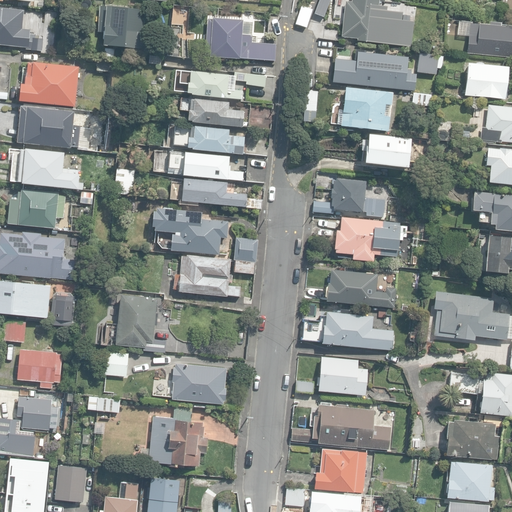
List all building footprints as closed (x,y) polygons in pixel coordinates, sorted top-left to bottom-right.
[(357,41),(374,43),(374,41),(410,46),(412,23),(400,21),(401,15),(385,13),(386,9),(376,7),(377,0),(351,0),(351,2),(345,1),(341,37),(357,39),(357,41)] [(296,24),(306,27),(312,10),(302,6),(296,24)] [(104,45),(155,49),(156,34),(143,33),(145,10),(112,7),(112,9),(103,8),(101,26),(106,27),(104,45)] [(26,50),(43,51),(44,39),(36,38),(36,34),(30,34),(31,30),(23,29),(25,11),(0,8),(0,45),(26,48),(26,50)] [(309,28),(319,32),(325,14),(315,11),(309,28)] [(266,29),(276,30),(277,14),(268,13),(266,29)] [(204,55),(260,59),(260,56),(276,57),(276,44),(260,43),(260,42),(251,41),(252,33),(242,33),(243,18),(207,16),(204,55)] [(467,53),(511,57),(511,27),(501,26),(501,23),(489,22),(489,26),(470,24),(467,53)] [(356,61),(334,58),(331,81),(413,90),(415,74),(411,73),(412,68),(407,68),(408,56),(357,50),(356,61)] [(418,68),(437,70),(439,55),(420,53),(418,68)] [(97,59),(96,71),(110,71),(111,59),(97,59)] [(19,101),(74,106),(77,77),(79,77),(80,73),(78,73),(79,67),(28,62),(26,75),(25,75),(24,84),(20,83),(19,101)] [(464,95),(505,100),(508,67),(483,65),(482,64),(481,63),(480,63),(478,63),(476,63),(475,64),(468,63),(464,95)] [(191,94),(240,98),(241,89),(226,88),(228,74),(190,71),(189,82),(187,82),(186,92),(191,92),(191,94)] [(245,82),(264,83),(264,73),(233,71),(232,78),(245,79),(245,82)] [(340,126),(388,132),(393,93),(345,87),(343,110),(338,110),(337,124),(341,124),(340,126)] [(306,110),(316,111),(317,92),(307,91),(306,110)] [(102,105),(104,95),(92,92),(90,102),(102,105)] [(428,102),(429,94),(419,93),(418,101),(428,102)] [(191,121),(242,126),(243,109),(228,107),(228,101),(191,98),(189,119),(192,120),(191,121)] [(17,143),(71,148),(71,147),(79,148),(81,126),(73,125),(75,112),(21,106),(17,143)] [(511,107),(501,107),(498,141),(511,142),(511,107)] [(191,148),(242,152),(243,135),(227,134),(228,128),(174,124),(172,144),(187,145),(186,147),(191,147),(191,148)] [(364,163),(408,168),(411,139),(369,134),(367,150),(366,150),(365,150),(364,163)] [(487,181),(511,183),(511,149),(510,149),(510,148),(498,147),(498,148),(486,147),(485,164),(489,164),(487,181)] [(22,184),(83,190),(84,183),(79,182),(80,174),(78,174),(79,170),(63,169),(65,153),(25,149),(25,150),(21,150),(18,182),(22,182),(22,184)] [(167,172),(241,179),(242,170),(228,168),(229,155),(185,151),(185,152),(169,151),(167,172)] [(244,168),(242,178),(262,180),(264,157),(246,154),(244,168)] [(114,193),(132,195),(135,171),(117,169),(114,193)] [(181,200),(245,205),(246,196),(246,192),(225,191),(226,181),(182,178),(181,200)] [(331,206),(334,206),(333,209),(363,212),(363,211),(366,211),(366,216),(383,218),(385,200),(364,199),(366,181),(336,179),(336,182),(334,181),(333,188),(332,188),(331,198),(332,198),(332,203),(331,206)] [(8,224),(55,228),(57,213),(61,214),(62,202),(58,202),(59,192),(22,189),(21,192),(18,192),(18,200),(10,199),(8,224)] [(81,191),(80,203),(93,204),(94,192),(81,191)] [(494,229),(511,230),(511,195),(475,191),(473,210),(491,212),(489,224),(495,224),(494,229)] [(245,205),(260,206),(261,197),(246,196),(245,205)] [(333,209),(334,206),(331,206),(332,203),(313,201),(312,211),(333,213),(333,209)] [(169,248),(218,251),(219,234),(225,235),(226,218),(200,216),(201,210),(155,206),(155,209),(152,209),(151,225),(154,225),(154,229),(175,231),(175,233),(170,232),(169,248)] [(489,215),(478,214),(478,222),(488,223),(489,215)] [(400,223),(340,217),(339,230),(335,230),(333,249),(335,249),(335,251),(352,253),(352,260),(373,262),(374,255),(398,257),(400,242),(402,242),(402,237),(406,238),(407,226),(400,225),(400,223)] [(41,237),(41,233),(22,231),(22,235),(1,233),(0,240),(0,272),(73,280),(75,259),(63,258),(65,239),(41,237)] [(475,269),(506,272),(507,267),(511,267),(511,236),(487,234),(487,235),(478,235),(475,269)] [(234,259),(255,262),(258,240),(236,238),(234,259)] [(175,274),(173,290),(227,296),(227,295),(241,296),(242,287),(228,286),(229,282),(231,282),(232,275),(229,275),(231,259),(187,255),(187,257),(181,256),(179,274),(175,274)] [(234,271),(254,274),(256,262),(236,260),(234,271)] [(327,300),(387,307),(389,293),(376,291),(378,274),(354,272),(354,267),(345,266),(344,271),(331,269),(327,300)] [(25,318),(47,320),(50,283),(0,278),(0,311),(25,314),(25,318)] [(433,334),(474,339),(475,335),(505,338),(506,337),(511,337),(511,314),(509,314),(509,312),(491,310),(493,297),(435,290),(433,308),(437,308),(433,334)] [(142,349),(164,351),(165,339),(153,338),(154,324),(156,324),(157,312),(155,312),(157,297),(120,293),(115,343),(121,344),(120,347),(127,347),(127,345),(142,346),(142,349)] [(51,324),(72,326),(75,297),(57,295),(56,299),(53,299),(51,324)] [(324,324),(322,343),(393,350),(395,330),(373,328),(374,316),(350,314),(351,309),(340,308),(340,313),(326,311),(325,324),(324,324)] [(3,340),(24,342),(26,322),(4,320),(3,340)] [(40,386),(51,387),(52,381),(54,382),(54,381),(59,381),(62,353),(56,353),(57,351),(20,348),(17,378),(40,380),(40,386)] [(83,349),(82,358),(92,359),(93,351),(83,349)] [(102,375),(126,376),(128,353),(104,351),(102,375)] [(356,395),(361,395),(361,393),(364,393),(367,367),(357,367),(358,359),(320,355),(317,389),(356,393),(356,395)] [(173,382),(172,398),(223,403),(223,399),(224,400),(225,387),(224,386),(225,366),(174,362),(174,367),(173,366),(171,382),(173,382)] [(449,389),(477,394),(479,377),(451,373),(449,389)] [(480,413),(511,415),(511,375),(486,373),(485,379),(483,379),(480,413)] [(295,391),(313,393),(314,381),(296,379),(295,391)] [(84,393),(91,394),(91,390),(96,390),(96,386),(85,385),(84,393)] [(21,426),(49,429),(49,427),(55,427),(57,401),(51,400),(52,398),(18,395),(17,415),(22,415),(21,426)] [(97,398),(96,409),(119,412),(120,401),(97,398)] [(317,442),(389,447),(391,424),(373,423),(374,407),(345,405),(345,403),(336,402),(336,405),(317,403),(316,417),(319,417),(317,442)] [(190,421),(191,406),(174,405),(173,417),(152,415),(148,461),(199,466),(200,452),(206,453),(207,437),(203,436),(204,426),(202,426),(203,422),(190,421)] [(0,453),(33,456),(34,437),(14,435),(15,420),(0,418),(0,453)] [(447,436),(445,453),(496,458),(498,435),(494,434),(495,422),(452,418),(452,420),(447,419),(445,436),(447,436)] [(291,440),(311,442),(312,429),(292,427),(291,440)] [(313,487),(362,491),(366,451),(321,447),(319,470),(315,470),(313,487)] [(42,511),(48,462),(8,458),(2,511),(42,511)] [(446,497),(488,501),(489,500),(494,500),(495,488),(490,488),(492,465),(450,461),(446,497)] [(55,499),(83,502),(87,468),(59,465),(55,499)] [(175,511),(179,480),(150,477),(146,511),(175,511)] [(136,511),(138,499),(137,499),(138,484),(120,482),(119,497),(106,496),(104,509),(99,509),(98,511),(136,511)] [(285,505),(303,506),(305,489),(287,488),(285,505)] [(308,511),(358,511),(361,494),(310,490),(308,511)] [(217,511),(231,511),(232,500),(219,499),(217,511)] [(488,511),(489,505),(448,502),(447,511),(443,511),(488,511)]
